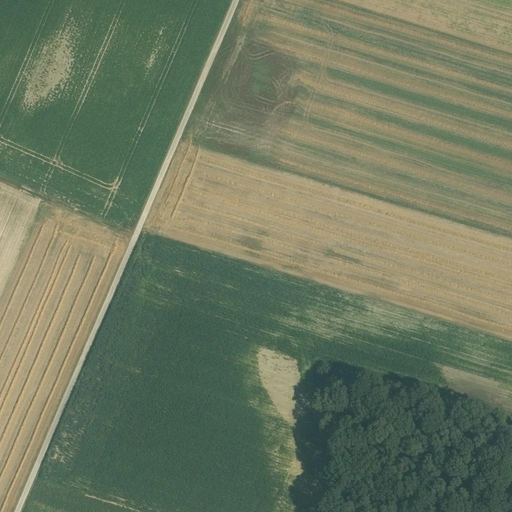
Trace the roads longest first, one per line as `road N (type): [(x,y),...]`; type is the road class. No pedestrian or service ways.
road 1 (track): [(237,0),(19,511)]
road 2 (track): [(0,179),(135,239)]
